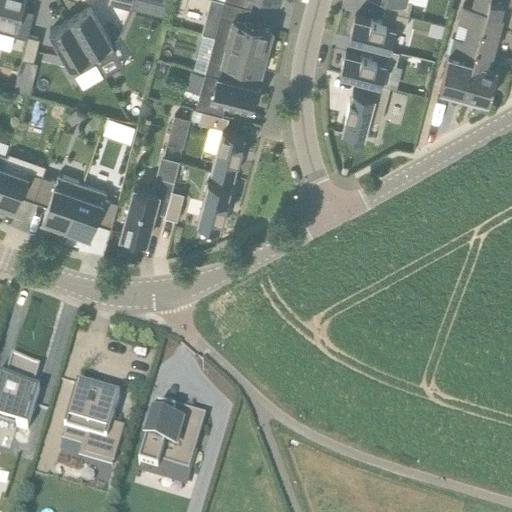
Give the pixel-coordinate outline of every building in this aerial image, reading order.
[(25,0),(1,0),(0,6),(0,31),(16,36),(25,0)] [(131,9),(133,0),(107,0),(107,3),(131,9)] [(386,0),(384,10),(409,16),(412,2),(406,0),(386,0)] [(453,37),(440,88),(464,94),(477,50),(490,0),(473,0),(471,9),(463,7),(458,24),(467,26),(464,40),(453,37)] [(511,0),(490,0),(477,50),(492,54),(501,17),(499,16),(500,14),(504,16),(506,4),(511,5),(511,0)] [(224,1),(214,37),(267,51),(267,49),(271,50),(274,38),(270,37),(272,30),(247,23),(251,8),(224,1)] [(90,8),(70,19),(96,63),(116,52),(90,8)] [(355,16),(349,39),(375,46),(390,50),(390,49),(396,27),(405,29),(409,16),(384,10),(381,22),(371,19),(371,20),(355,16)] [(75,75),(96,63),(70,19),(49,32),(75,75)] [(28,35),(22,59),(33,62),(40,38),(28,35)] [(214,37),(205,73),(232,80),(236,65),(261,72),(263,65),(267,66),(270,54),(266,53),(267,51),(214,37)] [(346,51),(340,75),(366,81),(381,85),(387,63),(396,65),(399,52),(390,49),(390,50),(375,46),(372,58),(362,55),(362,56),(346,51)] [(477,50),(464,94),(489,101),(497,69),(486,66),(489,55),(491,55),(492,54),(477,50)] [(201,89),(196,109),(202,110),(223,116),(226,102),(252,109),(254,101),(258,102),(261,90),(257,89),(257,87),(232,80),(205,73),(201,89)] [(346,116),(342,132),(365,138),(370,120),(381,122),(390,87),(381,85),(366,81),(363,93),(353,90),(350,100),(349,100),(346,114),(345,115),(346,116)] [(202,110),(199,123),(222,129),(211,170),(234,176),(238,160),(239,160),(243,145),(245,135),(226,130),(229,118),(223,116),(202,110)] [(174,115),(167,143),(183,148),(190,120),(174,115)] [(136,128),(123,123),(117,139),(130,144),(136,128)] [(33,201),(42,176),(28,171),(26,176),(3,167),(0,175),(0,204),(15,210),(20,196),(33,201)] [(66,228),(82,183),(58,174),(56,181),(52,179),(42,176),(33,201),(47,206),(42,220),(66,228)] [(163,217),(165,217),(170,196),(174,181),(156,176),(152,191),(134,187),(121,235),(125,236),(124,240),(140,244),(141,241),(146,242),(154,212),(164,214),(163,217)] [(208,182),(197,223),(220,229),(223,219),(224,219),(228,204),(227,204),(231,188),(208,182)] [(82,183),(66,228),(90,237),(95,223),(111,229),(118,203),(104,198),(107,192),(82,183)] [(172,191),(165,218),(177,221),(184,194),(172,191)] [(40,367),(12,359),(5,381),(0,379),(0,416),(18,422),(16,427),(27,430),(39,391),(33,389),(40,367)] [(117,396),(119,391),(91,382),(89,388),(77,384),(64,428),(89,435),(84,451),(114,460),(124,428),(111,424),(119,397),(117,396)] [(176,411),(162,407),(163,402),(161,402),(159,406),(157,405),(139,464),(158,470),(160,462),(189,471),(206,415),(184,409),(182,415),(175,412),(176,411)]
